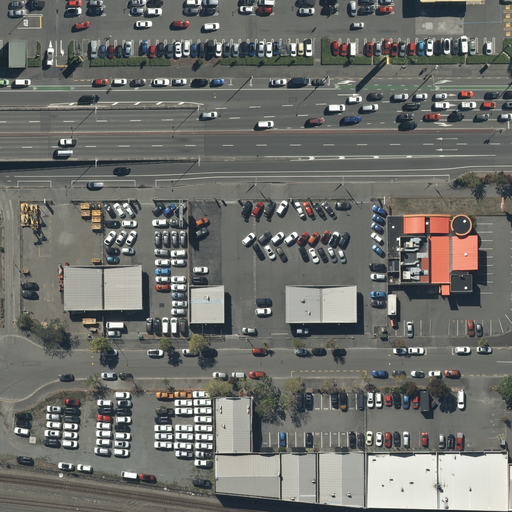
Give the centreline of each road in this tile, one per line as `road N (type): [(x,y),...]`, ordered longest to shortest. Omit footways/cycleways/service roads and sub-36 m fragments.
road 1 (primary): [(511,152),(427,163),(0,169)]
road 2 (primary): [(511,144),(0,146)]
road 3 (unclassified): [(511,362),(12,366)]
road 4 (primary): [(0,120),(368,114),(417,102)]
road 5 (primary): [(0,96),(352,94),(417,102)]
